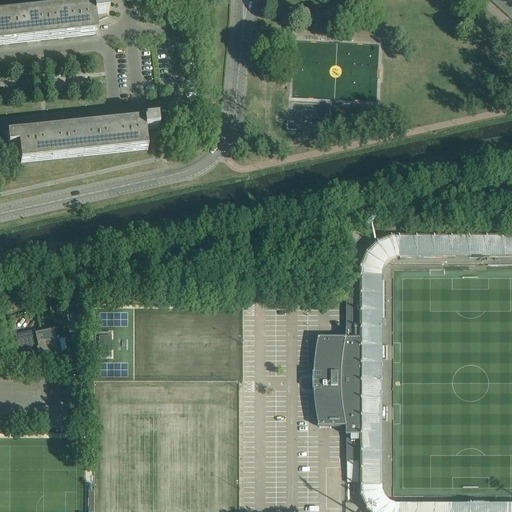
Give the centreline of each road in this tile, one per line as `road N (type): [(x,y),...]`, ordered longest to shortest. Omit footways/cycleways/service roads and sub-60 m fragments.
road 1 (unclassified): [(0,301),(511,190)]
road 2 (secondary): [(0,213),(207,159),(230,129),(242,32)]
road 3 (residential): [(0,124),(139,109)]
road 4 (residential): [(0,57),(107,46),(131,36)]
